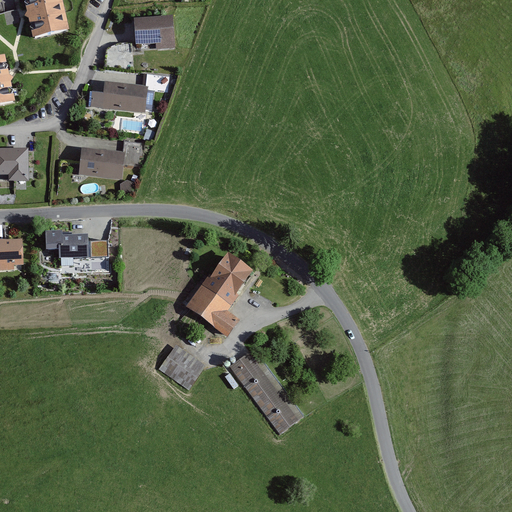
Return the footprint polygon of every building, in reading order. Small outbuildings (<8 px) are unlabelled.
[(59,0),(22,0),(31,38),(67,30),(59,0)] [(4,13),(8,23),(20,20),(17,9),(4,13)] [(172,19),(134,22),(136,47),(154,46),(155,52),(174,50),(172,19)] [(0,107),(13,104),(2,58),(0,58),(0,107)] [(147,89),(103,84),(103,92),(92,91),(90,109),(144,114),(147,89)] [(28,150),(0,152),(0,177),(11,177),(11,183),(30,181),(28,150)] [(123,155),(81,151),(78,175),(121,180),(123,155)] [(88,258),(87,237),(61,238),(61,232),(44,232),(45,251),(57,251),(57,259),(88,258)] [(21,265),(19,239),(0,241),(0,271),(12,270),(12,266),(21,265)] [(251,273),(226,255),(210,278),(207,276),(184,310),(226,339),(239,321),(227,313),(238,297),(236,295),(251,273)] [(188,391),(204,366),(173,347),(157,372),(188,391)] [(300,419),(249,351),(227,368),(278,435),(300,419)]
